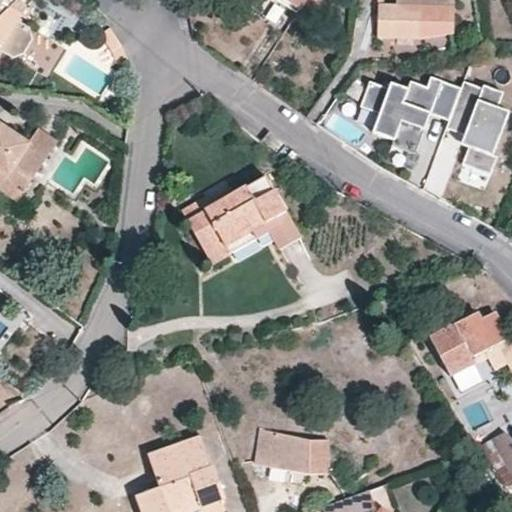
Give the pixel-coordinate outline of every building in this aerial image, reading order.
[(0,0),(0,51),(22,16),(26,10),(9,0),(0,0)] [(273,0),(269,5),(292,20),(300,8),(288,0),(273,0)] [(418,38),(453,39),(453,0),(396,0),(396,4),(378,4),(377,38),(418,38)] [(96,32),(87,38),(98,56),(108,50),(96,32)] [(108,50),(98,56),(104,68),(115,64),(108,50)] [(450,122),(462,89),(432,78),(428,88),(411,82),(409,90),(392,83),(390,89),(370,82),(361,107),(380,114),(373,133),(394,141),(392,146),(416,155),(425,130),(420,128),(425,112),(431,115),(450,122)] [(447,129),(466,136),(462,145),(470,148),(463,165),(492,176),(498,158),(494,156),(510,113),(499,109),(504,94),(484,86),(483,89),(464,82),(462,89),(450,122),(447,129)] [(348,107),(337,99),(324,118),(334,126),(348,107)] [(0,185),(13,194),(45,148),(33,141),(42,128),(43,125),(37,127),(28,139),(13,129),(0,120),(0,185)] [(16,196),(56,139),(42,128),(33,141),(45,148),(13,194),(16,196)] [(301,243),(285,214),(265,179),(233,197),(211,210),(207,203),(205,199),(181,213),(211,266),(230,254),(226,246),(251,233),(255,240),(268,233),(280,254),(301,243)] [(233,197),(230,191),(207,203),(211,210),(233,197)] [(230,254),(255,240),(251,233),(226,246),(230,254)] [(473,314),(427,339),(446,374),(485,353),(495,371),(508,364),(511,371),(511,347),(494,314),(478,323),(473,314)] [(259,429),(253,465),(309,476),(328,476),(328,439),(312,439),(259,429)] [(511,438),(505,433),(492,439),(511,474),(511,438)] [(200,435),(148,454),(160,488),(138,496),(144,511),(181,511),(223,497),(200,435)] [(475,448),(477,452),(504,490),(511,485),(511,474),(492,439),(475,448)] [(375,511),(368,493),(324,509),(325,511),(375,511)] [(181,511),(228,511),(223,497),(181,511)]
